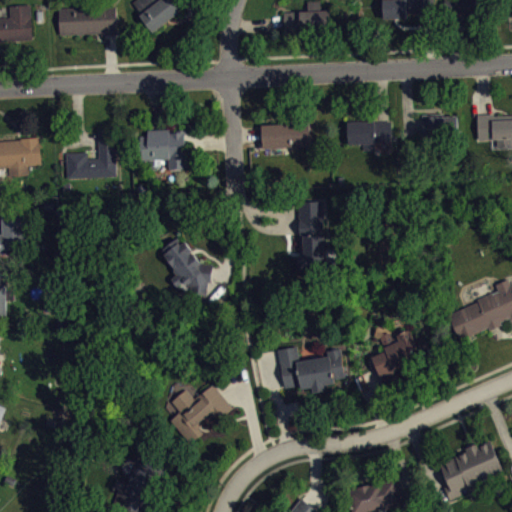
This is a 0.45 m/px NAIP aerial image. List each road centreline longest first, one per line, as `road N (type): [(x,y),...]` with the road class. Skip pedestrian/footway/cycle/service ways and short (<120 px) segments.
road 1 (tertiary): [(0,86),(511,62)]
road 2 (residential): [(511,377),(392,431),(299,444),(258,461)]
road 3 (residential): [(235,182),(228,41),(236,0)]
